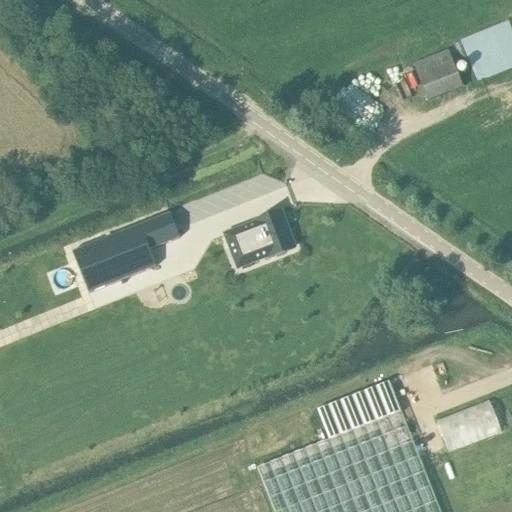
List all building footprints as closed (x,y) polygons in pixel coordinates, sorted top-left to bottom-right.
[(475,80),(511,68),(511,20),(461,36),(475,80)] [(448,50),(412,64),(428,101),(463,87),(448,50)] [(180,239),(170,214),(72,253),(89,294),(156,267),(149,251),(180,239)] [(255,224),(225,236),(232,253),(237,267),(238,269),(240,268),(254,262),(268,257),(268,258),(294,248),(281,214),(255,223),(255,224)] [(327,441),(256,469),(262,483),(273,511),(439,511),(431,488),(422,466),(419,459),(401,412),(389,384),(318,412),(329,440),(327,441)] [(448,442),(511,419),(511,398),(511,395),(440,420),(448,442)]
